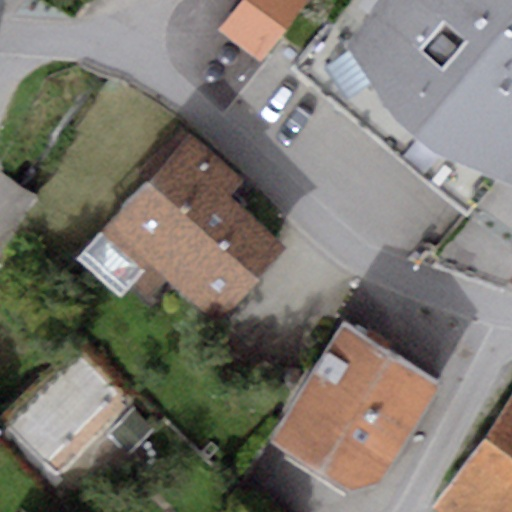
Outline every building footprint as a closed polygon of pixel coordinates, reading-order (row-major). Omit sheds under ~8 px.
[(303,0),(244,0),(221,32),(260,60),(303,0)] [(511,0),(384,0),(348,45),(394,119),(433,150),(511,183),(511,0)] [(245,178),(191,132),(107,228),(220,325),(288,247),(229,197),(245,178)] [(379,482),(440,387),(343,324),(269,439),(349,491),(379,482)] [(511,511),(511,396),(436,506),(444,511),(511,511)] [(154,429),(132,409),(108,436),(129,456),(154,429)]
